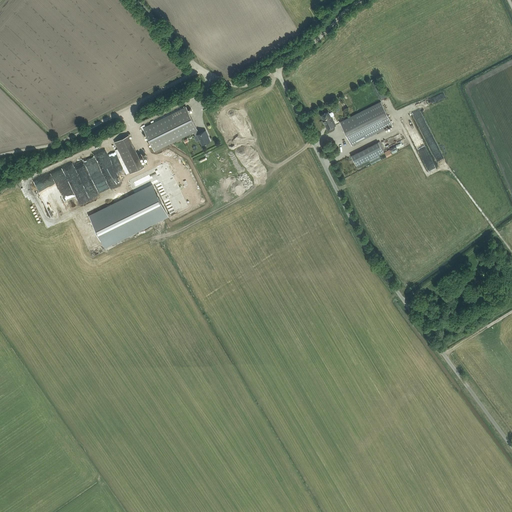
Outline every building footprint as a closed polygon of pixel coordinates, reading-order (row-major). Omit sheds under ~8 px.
[(350,103),(355,101),(351,93),(346,95),(350,103)] [(381,101),(344,120),(340,122),(352,145),(393,124),(381,101)] [(186,106),(143,128),(145,132),(148,138),(150,141),(154,151),(155,151),(183,137),(193,132),(195,136),(198,135),(200,140),(202,144),(206,143),(210,141),(207,135),(208,134),(206,130),(199,133),(197,130),(198,130),(186,106)] [(332,119),(328,111),(321,115),(324,122),(323,122),(327,129),(334,126),(331,120),(333,119),(333,118),(332,119)] [(389,139),(392,144),(402,137),(400,133),(389,139)] [(144,167),(131,139),(128,135),(115,142),(130,173),(144,167)] [(378,142),(356,153),(351,155),(357,166),(384,152),(378,142)] [(102,158),(110,179),(121,175),(116,163),(115,163),(112,155),(102,158)] [(86,156),(65,165),(75,189),(87,184),(93,197),(102,193),(86,156)] [(153,185),(90,216),(105,246),(168,215),(153,185)]
